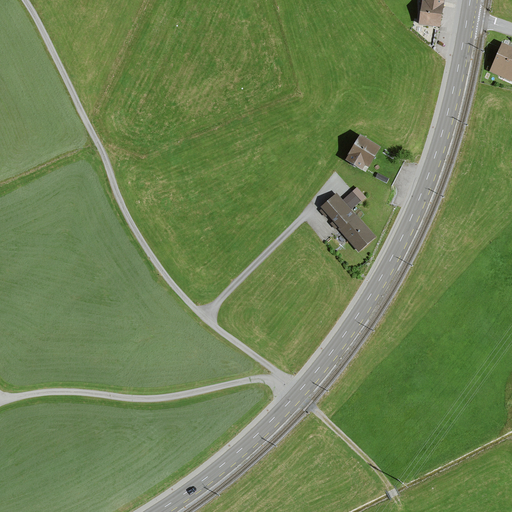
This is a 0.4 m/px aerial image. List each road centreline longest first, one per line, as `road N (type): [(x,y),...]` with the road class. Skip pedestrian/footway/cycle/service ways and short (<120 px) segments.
road 1 (track): [(396,498),(299,392),(164,276),(23,0)]
road 2 (secondary): [(158,511),(268,425),(372,292),(423,193),(471,0)]
road 3 (track): [(285,380),(177,396),(65,392),(1,402)]
road 4 (track): [(205,318),(310,213)]
